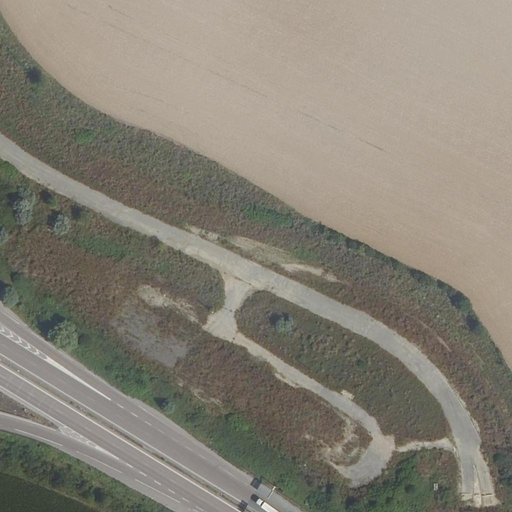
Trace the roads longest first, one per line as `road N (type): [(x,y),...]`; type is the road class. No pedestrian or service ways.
road 1 (trunk): [(268,511),(97,403)]
road 2 (trunk): [(0,375),(132,457)]
road 3 (trunk): [(0,420),(105,456),(132,457)]
road 4 (trunk): [(97,403),(70,365),(0,315)]
